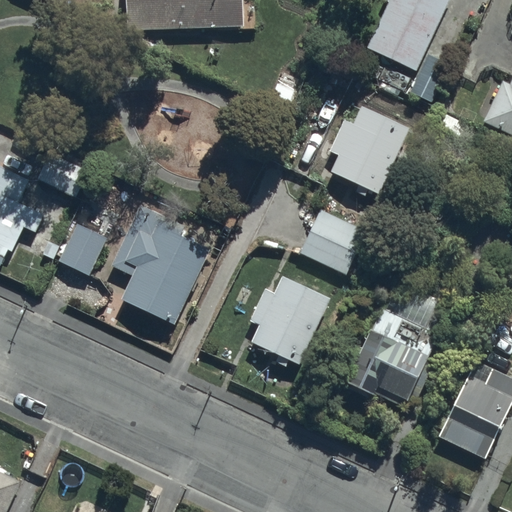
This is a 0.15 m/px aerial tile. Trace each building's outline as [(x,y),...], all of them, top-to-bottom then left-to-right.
[(40,0),(64,10),(67,0),(40,0)] [(239,0),(126,0),(127,32),(240,30),(239,0)] [(450,0),(383,0),(381,5),(387,7),(367,52),(415,74),(408,90),(435,102),(445,79),(420,68),(450,0)] [(511,79),(507,89),(501,86),(483,124),(511,138),(511,79)] [(345,124),(330,157),(337,160),(330,176),(378,199),(409,133),(359,109),(351,126),(345,124)] [(29,182),(12,174),(0,168),(0,268),(8,252),(12,254),(22,231),(33,236),(41,219),(17,208),(29,182)] [(185,232),(139,209),(110,269),(133,280),(121,304),(173,329),(208,256),(180,242),(185,232)] [(372,247),(363,243),(366,235),(317,213),(298,256),(346,279),(357,255),(367,259),(372,247)] [(89,278),(106,240),(75,227),(69,239),(65,238),(56,258),(61,260),(59,265),(89,278)] [(330,304),(281,282),(274,296),(266,292),(250,326),(258,330),(249,350),(276,362),(274,366),(286,371),(288,366),(299,371),(330,304)] [(381,313),(346,387),(376,401),(377,398),(403,410),(436,341),(426,337),(441,305),(398,285),(385,315),(381,313)] [(438,441),(484,462),(511,403),(511,381),(475,363),(438,441)] [(0,511),(7,511),(20,483),(0,474),(0,511)]
